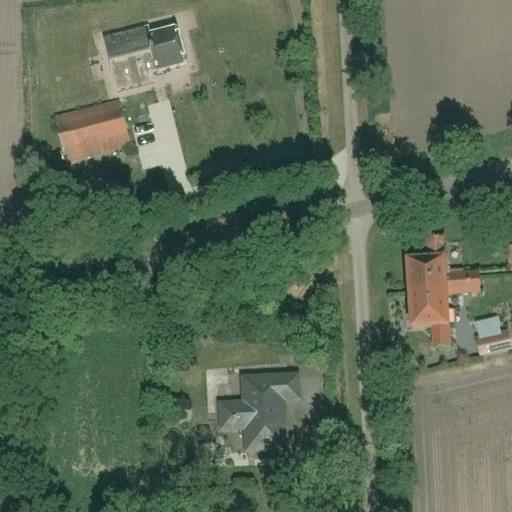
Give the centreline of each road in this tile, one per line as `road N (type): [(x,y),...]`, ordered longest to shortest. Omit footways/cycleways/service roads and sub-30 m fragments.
road 1 (unclassified): [(0,306),(358,211)]
road 2 (unclassified): [(358,211),(370,511)]
road 3 (unclassified): [(343,0),(358,211)]
road 4 (unclassified): [(358,211),(511,169)]
